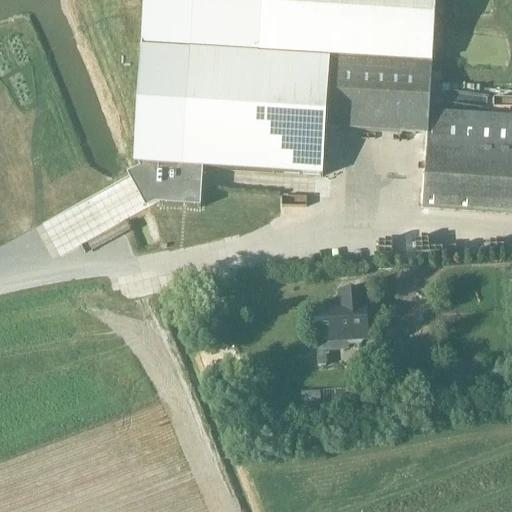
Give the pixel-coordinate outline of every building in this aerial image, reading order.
[(143,0),(133,166),(137,166),(140,171),(158,204),(159,206),(200,209),(203,170),(308,177),(322,178),(325,129),(337,130),(427,136),(422,208),(511,213),(511,114),(428,109),(429,90),(431,67),(435,0),(143,0)] [(113,236),(88,241),(90,256),(116,251),(113,236)] [(314,318),(312,322),(312,332),(316,335),(316,344),(346,342),(346,344),(349,346),(359,345),(362,343),(361,341),(366,341),(364,307),(363,307),(363,292),(338,294),(339,310),(333,310),(333,309),(314,310),(314,318)] [(511,369),(488,370),(488,388),(511,387),(511,369)] [(319,392),(301,393),(302,410),(320,408),(319,392)] [(423,407),(422,394),(395,395),(396,409),(423,407)]
